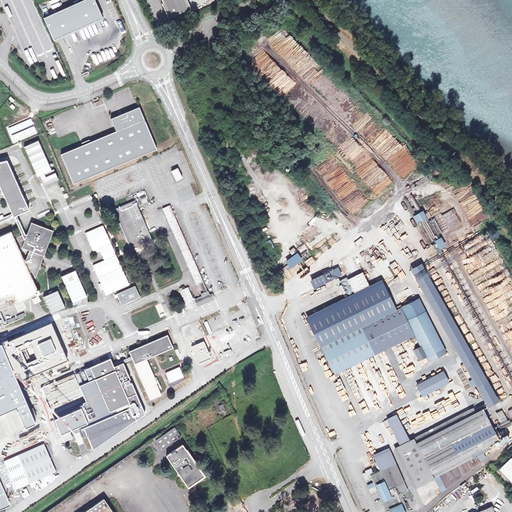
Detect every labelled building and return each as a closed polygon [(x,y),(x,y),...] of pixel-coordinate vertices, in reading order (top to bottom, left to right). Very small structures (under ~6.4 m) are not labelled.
[(94,0),(83,0),(44,18),(54,41),(103,19),(94,0)] [(160,0),(161,1),(160,1),(166,15),(172,13),(188,5),(185,0),(160,0)] [(89,147),(62,158),(74,187),(157,153),(140,110),(113,122),(112,123),(118,135),(105,140),(89,147)] [(38,140),(24,146),(37,176),(40,175),(44,185),(58,179),(53,169),(51,171),(38,140)] [(0,187),(12,214),(13,217),(14,216),(16,215),(29,210),(26,203),(24,204),(23,202),(22,199),(21,197),(23,196),(12,172),(11,173),(8,168),(10,167),(7,160),(0,161),(0,187)] [(183,179),(178,168),(171,171),(176,182),(183,179)] [(153,240),(136,200),(114,209),(131,249),(153,240)] [(203,282),(170,205),(163,208),(196,285),(199,284),(203,282)] [(442,215),(450,228),(460,222),(452,209),(442,215)] [(417,223),(428,218),(423,210),(413,216),(417,223)] [(0,222),(13,217),(12,214),(0,219),(0,222)] [(19,227),(24,240),(26,239),(26,237),(21,226),(16,215),(14,216),(16,221),(19,227)] [(17,243),(12,232),(0,237),(0,311),(11,307),(9,303),(16,300),(18,303),(39,294),(30,273),(26,263),(20,250),(22,248),(31,251),(27,259),(33,272),(36,278),(39,270),(43,268),(42,264),(45,257),(55,232),(32,223),(26,237),(26,239),(24,240),(17,243)] [(362,238),(359,234),(353,238),(356,243),(362,238)] [(440,250),(446,246),(441,237),(435,240),(440,250)] [(291,269),(303,260),(297,252),(286,261),(291,269)] [(396,277),(383,257),(375,262),(388,283),(396,277)] [(390,266),(396,273),(400,271),(396,267),(398,265),(396,261),(390,266)] [(417,269),(431,296),(442,291),(427,263),(417,269)] [(300,278),(309,272),(307,268),(297,274),(300,278)] [(362,273),(347,280),(354,294),(369,287),(362,273)] [(308,321),(321,348),(395,310),(381,283),(308,321)] [(140,298),(135,286),(116,294),(121,306),(140,298)] [(208,296),(207,292),(204,293),(201,295),(201,297),(196,299),(197,301),(194,302),(188,287),(179,290),(187,307),(190,306),(190,308),(196,306),(195,304),(198,303),(199,305),(213,299),(211,294),(208,296)] [(66,306),(60,290),(46,295),(53,310),(66,306)] [(431,296),(462,357),(472,349),(442,291),(431,296)] [(190,306),(187,307),(189,312),(215,302),(213,299),(199,305),(198,303),(195,304),(196,306),(190,308),(190,306)] [(446,351),(420,302),(402,311),(414,334),(428,361),(446,351)] [(395,310),(321,348),(328,361),(334,374),(376,352),(414,334),(402,311),(400,307),(395,310)] [(86,346),(103,339),(101,334),(84,341),(86,346)] [(171,345),(167,335),(129,352),(150,401),(161,396),(153,376),(146,360),(155,357),(173,349),(171,345)] [(423,355),(412,336),(401,342),(411,362),(423,355)] [(320,365),(328,361),(321,348),(313,352),(320,365)] [(61,352),(64,358),(72,355),(69,349),(61,352)] [(472,349),(462,357),(488,408),(499,402),(472,349)] [(112,358),(91,367),(110,410),(113,416),(84,427),(94,450),(146,414),(133,383),(132,384),(130,380),(132,379),(125,362),(115,366),(112,358)] [(410,366),(403,367),(406,377),(412,375),(410,366)] [(94,417),(110,410),(91,367),(53,383),(65,411),(80,404),(84,412),(91,409),(94,417)] [(180,367),(165,372),(169,385),(184,380),(180,367)] [(445,374),(422,387),(425,395),(449,382),(445,374)] [(442,397),(420,408),(423,415),(445,403),(442,397)] [(449,407),(455,404),(452,397),(446,400),(449,407)] [(436,421),(459,461),(475,453),(481,449),(499,440),(478,400),(436,421)] [(35,425),(29,409),(13,416),(1,421),(0,421),(0,428),(4,438),(35,425)] [(0,417),(1,421),(13,416),(11,410),(0,415),(0,417)] [(502,410),(496,414),(501,424),(508,420),(502,410)] [(408,436),(398,416),(389,420),(399,441),(408,436)] [(459,461),(436,421),(412,434),(432,474),(459,461)] [(155,440),(162,450),(181,437),(175,427),(155,440)] [(413,484),(432,474),(412,434),(408,436),(399,441),(392,444),(413,484)] [(57,473),(45,444),(4,461),(16,490),(57,473)] [(166,455),(188,489),(206,477),(184,444),(166,455)] [(484,455),(481,449),(475,453),(478,458),(484,455)] [(383,451),(372,456),(377,465),(377,467),(386,463),(388,462),(383,451)] [(478,458),(475,453),(459,461),(464,469),(478,458)] [(360,462),(364,471),(377,465),(372,456),(360,462)] [(125,462),(124,458),(90,481),(92,485),(125,462)] [(388,462),(386,463),(395,482),(402,478),(393,459),(388,462)] [(432,474),(440,488),(464,469),(459,461),(432,474)] [(375,486),(387,511),(406,511),(407,511),(406,508),(405,505),(405,504),(402,499),(399,491),(395,482),(386,463),(377,467),(368,471),(373,481),(375,486)] [(402,478),(395,482),(399,491),(406,487),(402,478)] [(53,511),(92,485),(90,481),(74,493),(50,510),(51,511),(53,511)] [(456,490),(452,492),(456,498),(460,496),(456,490)] [(471,492),(465,494),(469,506),(475,503),(471,492)] [(114,511),(107,499),(85,511),(114,511)] [(497,511),(493,502),(471,511),(497,511)]
